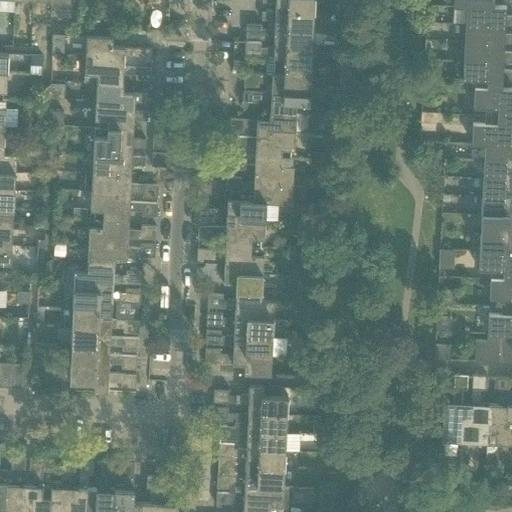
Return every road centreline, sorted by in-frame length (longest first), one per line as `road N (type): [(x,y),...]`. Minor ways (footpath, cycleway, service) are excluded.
road 1 (residential): [(172,421),(185,170),(201,138),(207,0)]
road 2 (residential): [(172,421),(0,414)]
